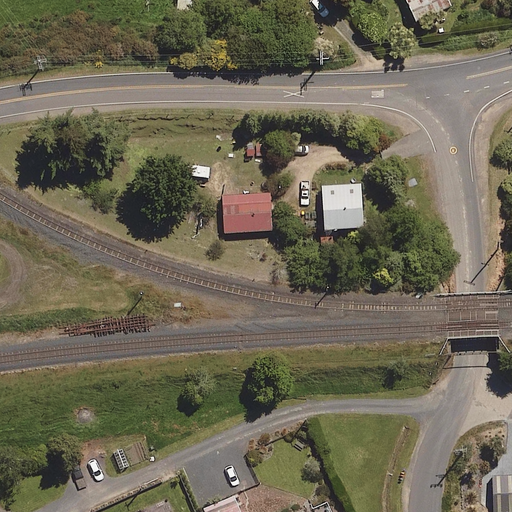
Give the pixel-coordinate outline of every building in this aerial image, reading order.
[(192,0),(177,1),(178,20),(192,20),(192,0)] [(422,20),(424,24),(443,15),(442,11),(452,6),(449,0),(407,0),(418,22),(422,20)] [(362,185),(323,187),(327,231),(365,228),(362,185)] [(272,194),(224,195),(224,232),(272,232),(272,194)] [(511,511),(511,475),(494,477),(495,494),(496,511),(511,511)] [(241,511),(235,497),(205,510),(205,511),(241,511)]
